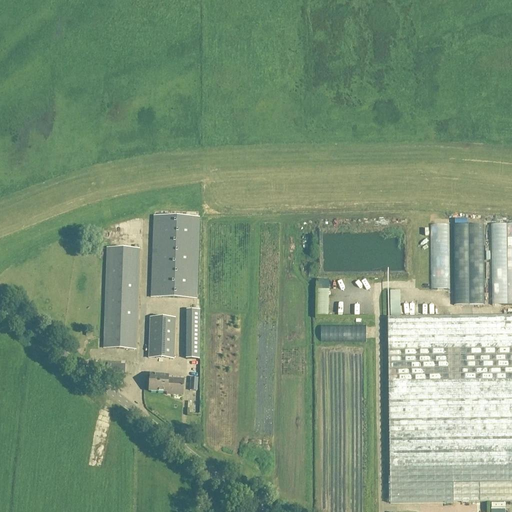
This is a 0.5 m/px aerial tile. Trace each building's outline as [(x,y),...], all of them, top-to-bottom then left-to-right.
[(196,299),(198,236),(199,218),(153,216),(150,297),(196,299)] [(449,226),(432,226),(431,292),(448,292),(449,226)] [(485,226),(454,227),(454,308),(485,307),(485,226)] [(511,228),(492,228),(493,307),(511,307),(511,228)] [(135,349),(139,249),(107,248),(103,348),(135,349)] [(511,502),(511,316),(401,318),(400,291),(390,291),(391,318),(387,318),(390,504),(511,502)] [(171,342),(172,311),(150,311),(149,361),(169,361),(169,342),(171,342)] [(199,313),(187,313),(186,361),(198,361),(199,313)] [(182,396),(183,380),(168,379),(168,376),(150,375),(148,391),(166,393),(166,395),(182,396)] [(491,503),(490,511),(505,511),(505,503),(491,503)]
